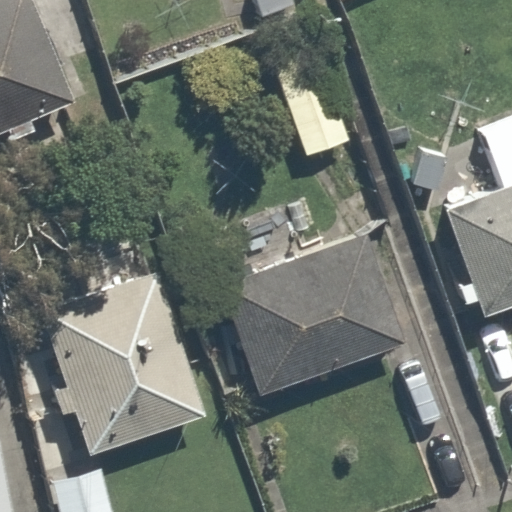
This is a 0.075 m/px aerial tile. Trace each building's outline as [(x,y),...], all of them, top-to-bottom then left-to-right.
[(0,0),(0,128),(70,97),(25,0),(0,0)] [(306,22),(262,38),(306,155),(350,139),(306,22)] [(511,190),(444,214),(478,311),(511,299),(511,190)] [(206,289),(240,394),(412,337),(377,233),(206,289)] [(152,257),(30,300),(81,443),(203,399),(152,257)] [(109,511),(95,461),(36,477),(45,511),(109,511)]
